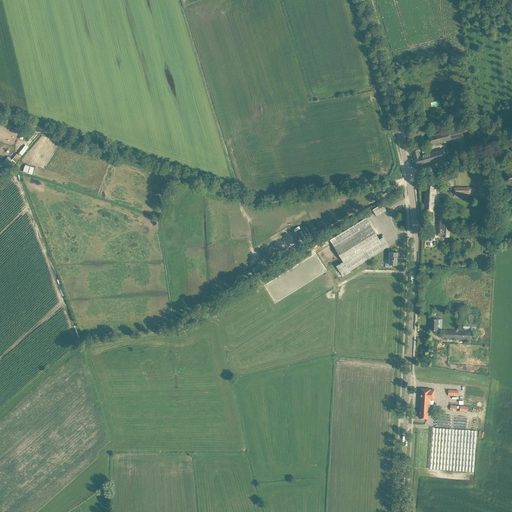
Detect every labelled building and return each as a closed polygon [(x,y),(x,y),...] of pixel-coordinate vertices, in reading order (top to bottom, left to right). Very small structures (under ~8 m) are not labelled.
[(463,136),(461,128),(429,136),(431,144),(463,136)] [(21,155),(26,149),(22,146),(17,152),(21,155)] [(418,149),(412,151),(416,165),(446,157),(443,149),(420,156),(418,149)] [(3,162),(7,166),(13,159),(8,156),(3,162)] [(33,174),(35,167),(25,164),(23,171),(33,174)] [(424,210),(433,211),(435,183),(426,182),(424,210)] [(373,210),(377,216),(386,210),(382,204),(373,210)] [(437,235),(443,235),(443,233),(449,233),(449,229),(450,229),(450,222),(449,222),(450,218),(443,218),(443,215),(438,214),(438,221),(439,222),(439,224),(438,224),(437,235)] [(330,240),(343,261),(336,266),(343,276),(350,272),(349,270),(388,246),(383,237),(379,239),(366,218),(330,240)] [(303,238),(306,242),(313,237),(309,230),(302,234),(304,237),(303,238)] [(385,266),(391,267),(391,265),(397,265),(397,252),(390,252),(389,260),(386,260),(385,266)] [(429,330),(438,330),(438,319),(438,316),(430,315),(430,318),(429,330)] [(469,339),(472,339),(473,331),(461,330),(448,330),(443,330),(442,338),(447,338),(469,340),(469,339)] [(419,418),(428,418),(428,411),(429,411),(430,398),(434,398),(434,390),(430,390),(430,389),(421,388),(419,418)] [(476,431),(432,428),(429,468),(473,472),(476,431)]
